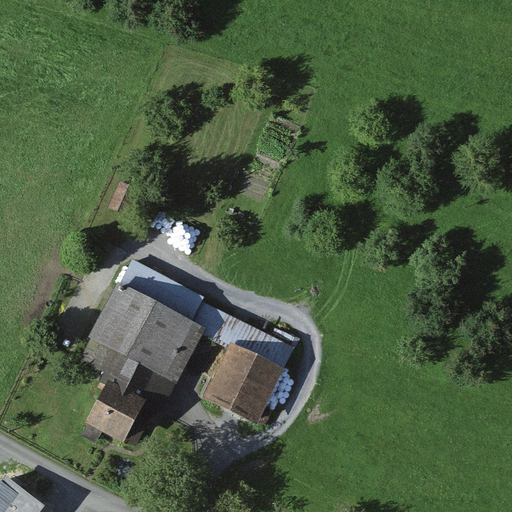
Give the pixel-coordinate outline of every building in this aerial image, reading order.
[(127,261),(109,292),(201,343),(221,354),(272,382),(289,351),(127,261)] [(104,386),(145,408),(160,417),(201,343),(109,292),(68,366),(104,386)] [(272,382),(221,354),(193,404),(244,432),(272,382)] [(104,386),(77,435),(118,458),(145,408),(104,386)] [(0,511),(32,511),(0,485),(0,511)]
